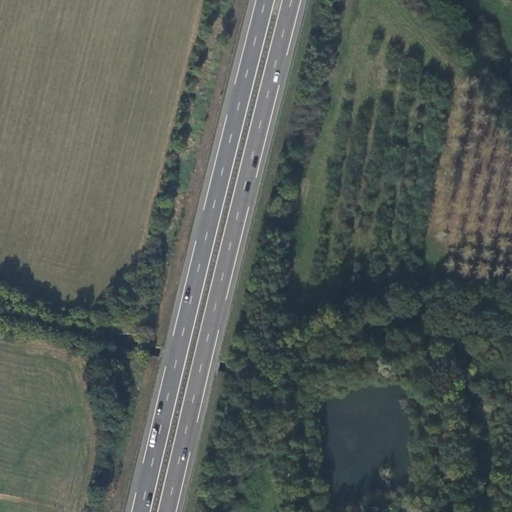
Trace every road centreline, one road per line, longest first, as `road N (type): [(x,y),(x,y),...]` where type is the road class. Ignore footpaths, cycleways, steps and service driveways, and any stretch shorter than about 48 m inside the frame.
road 1 (trunk): [(167,511),(290,0)]
road 2 (trunk): [(264,0),(141,511)]
